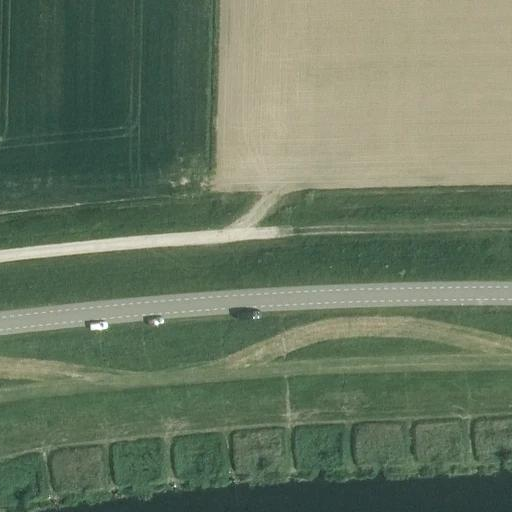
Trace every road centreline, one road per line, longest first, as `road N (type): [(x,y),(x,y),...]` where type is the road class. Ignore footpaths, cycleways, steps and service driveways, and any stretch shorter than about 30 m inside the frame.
road 1 (track): [(511,362),(320,362),(67,382),(0,395)]
road 2 (tertiary): [(511,294),(247,300),(0,323)]
road 3 (unclassified): [(293,229),(0,256)]
road 4 (track): [(511,228),(293,229)]
